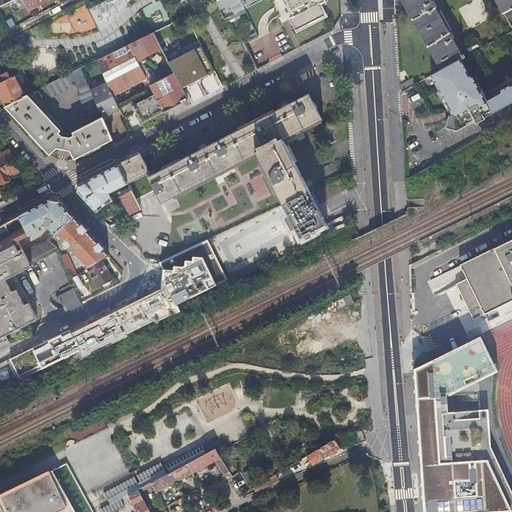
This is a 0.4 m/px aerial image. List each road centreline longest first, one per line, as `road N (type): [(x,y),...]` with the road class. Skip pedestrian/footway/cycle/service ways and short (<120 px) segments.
road 1 (secondary): [(399,438),(370,35)]
road 2 (residential): [(58,181),(333,39),(370,35)]
road 3 (residential): [(399,438),(226,509)]
